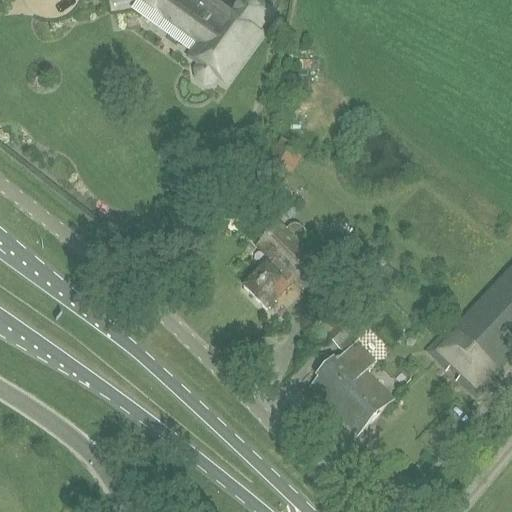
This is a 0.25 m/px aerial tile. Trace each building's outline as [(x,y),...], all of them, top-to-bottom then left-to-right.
[(259,35),(257,34),(255,33),(270,12),(254,0),(239,0),(229,14),(210,0),(114,0),(115,3),(135,0),(140,0),(166,18),(167,18),(203,44),(193,57),(201,63),(196,70),(198,79),(204,84),(213,82),(218,75),(226,81),(259,35)] [(251,196),(274,210),(305,155),(281,142),(251,196)] [(227,218),(241,220),(242,208),(229,206),(227,218)] [(262,215),(269,220),(275,211),(268,207),(262,215)] [(300,248),(305,242),(307,238),(306,234),(300,228),(296,227),(291,229),(286,234),(277,226),(259,245),(272,257),(252,278),(249,275),(244,281),(246,283),(243,286),(265,308),(295,278),(303,286),(321,267),(300,248)] [(340,267),(335,274),(344,281),(348,284),(367,299),(382,278),(356,259),(361,252),(344,239),(337,249),(347,257),(340,267)] [(446,338),(431,354),(448,370),(452,366),(463,377),(460,381),(477,397),(492,381),(490,379),(511,355),(511,272),(449,340),(446,338)] [(378,364),(356,344),(310,390),(358,437),(394,401),(367,375),(378,364)]
